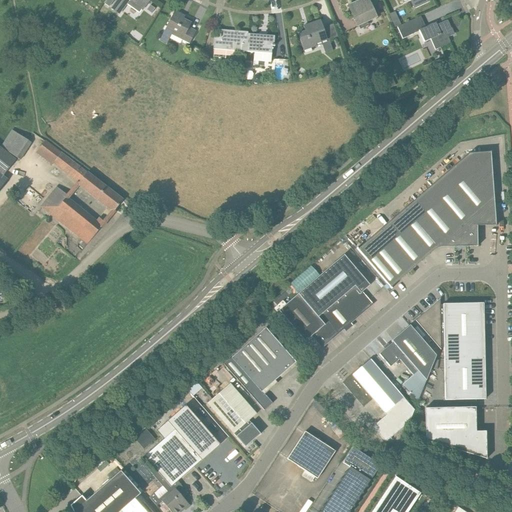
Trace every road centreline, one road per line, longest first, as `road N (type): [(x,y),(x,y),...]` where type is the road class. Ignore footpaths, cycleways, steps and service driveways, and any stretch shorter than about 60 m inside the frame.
road 1 (unclassified): [(239,495),(319,378),(372,331),(438,277),(500,274)]
road 2 (tertiary): [(0,450),(77,404),(251,262)]
road 3 (tertiary): [(251,262),(479,66)]
road 4 (unclassified): [(0,317),(49,297),(142,222),(221,236),(251,262)]
road 5 (unclassified): [(501,401),(500,274)]
